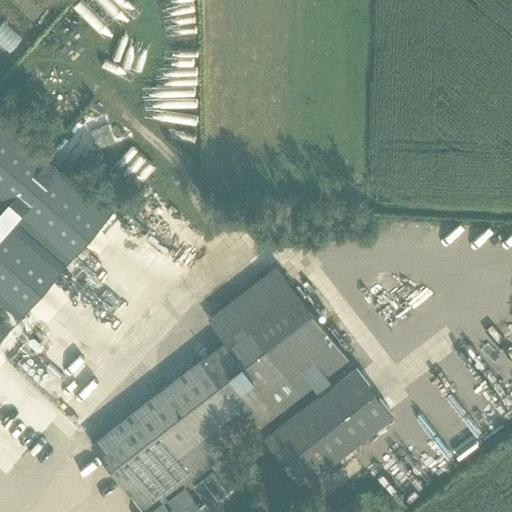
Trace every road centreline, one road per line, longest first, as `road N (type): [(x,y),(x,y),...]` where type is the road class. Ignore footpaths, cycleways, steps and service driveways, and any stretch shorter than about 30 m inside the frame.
road 1 (unknown): [(302,256),(370,344),(399,355),(435,343),(452,326),(461,296),(449,269),(418,253),(329,255)]
road 2 (unknown): [(36,511),(121,392),(232,266),(265,252),(302,256)]
